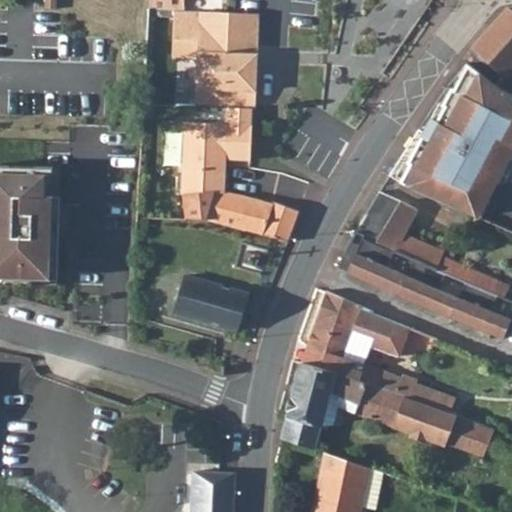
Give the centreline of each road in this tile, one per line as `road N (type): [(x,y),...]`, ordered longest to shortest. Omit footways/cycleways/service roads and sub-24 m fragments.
road 1 (tertiary): [(304,267),(473,0)]
road 2 (residential): [(265,404),(0,329)]
road 3 (residential): [(511,352),(304,267)]
road 4 (tertiary): [(265,404),(304,267)]
